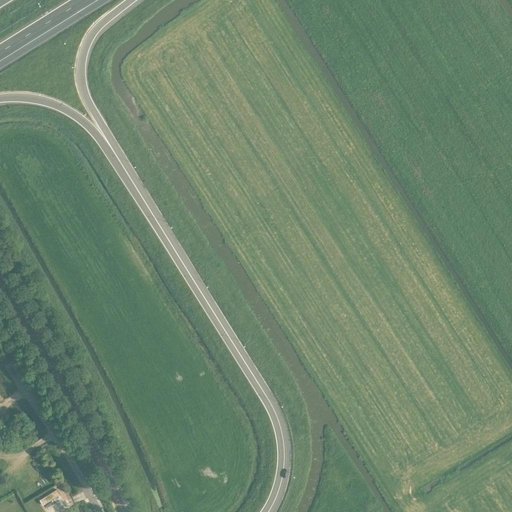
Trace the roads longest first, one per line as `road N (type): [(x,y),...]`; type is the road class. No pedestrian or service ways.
road 1 (motorway): [(268,511),(282,476),(279,424),(109,144)]
road 2 (tertiary): [(0,278),(127,511)]
road 3 (motorway): [(109,144),(81,64),(92,32),(130,0)]
road 4 (motorway): [(0,97),(48,101),(109,144)]
